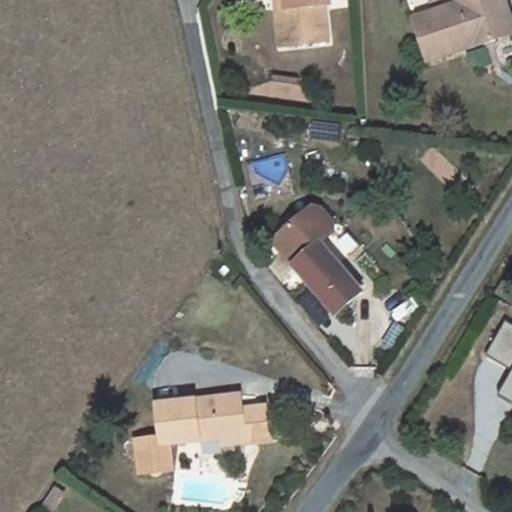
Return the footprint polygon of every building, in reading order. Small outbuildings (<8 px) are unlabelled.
[(285,0),(276,0),(277,9),(287,8),(285,0)] [(329,0),(285,0),(287,8),(277,9),(281,46),(328,41),(324,5),(330,5),(329,0)] [(459,5),(457,0),(408,0),(415,19),(459,5)] [(511,35),(511,18),(506,0),(457,0),(459,5),(415,19),(428,63),(486,44),(485,40),(491,38),(492,42),(511,35)] [(268,100),(306,101),(306,84),(268,83),(268,100)] [(323,210),(315,208),(276,241),(318,291),(322,295),(337,313),(361,293),(321,246),(335,234),(335,226),(323,210)] [(231,269),(223,263),(217,271),(225,277),(231,269)] [(511,367),(497,398),(511,405),(511,322),(504,319),(487,355),(511,367)] [(241,396),(197,401),(159,405),(162,439),(151,440),(153,454),(138,455),(141,473),(173,470),(170,445),(201,442),(200,436),(209,435),(210,440),(223,439),(246,436),(241,396)] [(246,436),(223,439),(224,447),(246,444),(246,436)] [(151,440),(136,441),(138,455),(153,454),(151,440)] [(63,494),(58,491),(46,508),(51,511),(63,494)]
